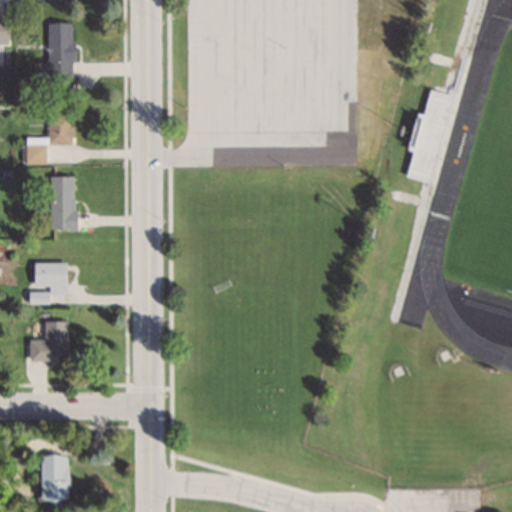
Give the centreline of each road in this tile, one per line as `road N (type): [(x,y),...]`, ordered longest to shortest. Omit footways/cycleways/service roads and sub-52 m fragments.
road 1 (residential): [(148,0),(151,511)]
road 2 (residential): [(151,483),(221,487),(308,511)]
road 3 (residential): [(0,407),(150,406)]
